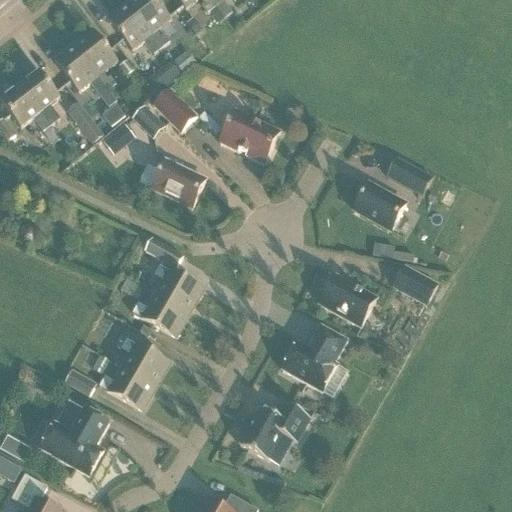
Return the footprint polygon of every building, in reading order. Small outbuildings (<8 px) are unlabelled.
[(172,23),(154,0),(135,0),(128,6),(163,51),(171,45),(164,37),(161,39),(158,34),(161,32),(172,23)] [(209,0),(177,0),(186,11),(198,2),(201,0),(204,5),(202,7),(209,15),(216,9),(209,0)] [(209,0),(216,9),(217,9),(224,3),(221,0),(209,0)] [(232,14),(224,3),(217,9),(225,20),(232,14)] [(128,6),(108,21),(133,53),(145,44),(147,42),(151,47),(148,49),(155,58),(163,51),(128,6)] [(119,64),(94,32),(74,47),(110,93),(118,87),(111,78),(107,80),(104,76),(119,64)] [(91,86),(102,99),(109,93),(110,93),(74,47),(55,63),(80,95),(91,86)] [(174,64),(182,73),(195,63),(187,54),(174,64)] [(154,64),(161,74),(171,66),(164,57),(154,64)] [(119,68),(127,78),(134,73),(126,62),(119,68)] [(174,83),(181,77),(173,67),(165,73),(174,83)] [(41,74),(19,90),(50,130),(58,123),(48,110),(61,100),(41,74)] [(34,121),(45,134),(50,130),(19,90),(1,104),(22,131),(34,121)] [(153,109),(181,137),(199,119),(171,91),(153,109)] [(109,93),(102,99),(109,109),(116,103),(109,93)] [(67,114),(92,147),(103,139),(78,106),(67,114)] [(107,113),(112,129),(132,123),(127,107),(107,113)] [(134,122),(154,142),(166,130),(146,110),(134,122)] [(220,146),(239,155),(240,154),(247,158),(247,159),(266,168),(281,135),(236,114),(220,146)] [(0,123),(0,138),(6,145),(16,137),(3,121),(0,123)] [(134,139),(125,128),(117,135),(126,146),(134,139)] [(50,130),(45,134),(43,135),(53,147),(60,142),(50,130)] [(433,181),(398,161),(388,179),(423,199),(433,181)] [(153,192),(193,211),(207,184),(166,164),(153,192)] [(392,233),(406,207),(369,186),(355,213),(392,233)] [(22,246),(33,252),(41,238),(29,232),(22,246)] [(146,254),(177,272),(184,260),(153,242),(146,254)] [(155,278),(163,283),(156,297),(191,317),(204,293),(169,273),(161,268),(155,278)] [(427,308),(439,287),(405,269),(394,290),(427,308)] [(336,277),(320,307),(362,330),(378,301),(336,277)] [(156,297),(148,311),(139,306),(134,316),(142,321),(177,341),(191,317),(156,297)] [(322,329),(309,351),(299,346),(283,373),(323,396),(339,368),(336,366),(348,344),(322,329)] [(122,352),(130,357),(122,371),(157,391),(171,367),(136,346),(136,347),(128,342),(122,352)] [(343,367),(327,396),(338,401),(353,372),(343,367)] [(157,391),(122,371),(114,384),(106,380),(100,390),(109,394),(108,395),(143,415),(157,391)] [(65,385),(89,399),(96,386),(72,372),(65,385)] [(269,464),(283,438),(297,445),(311,420),(286,406),(278,420),(262,411),(241,448),(269,464)] [(85,412),(72,435),(67,433),(53,459),(90,480),(105,454),(97,449),(110,426),(85,412)] [(301,453),(295,464),(306,470),(312,458),(301,453)] [(54,511),(40,504),(48,490),(26,478),(13,502),(31,511),(30,511),(54,511)] [(204,511),(256,511),(232,498),(224,511),(210,504),(204,511)]
